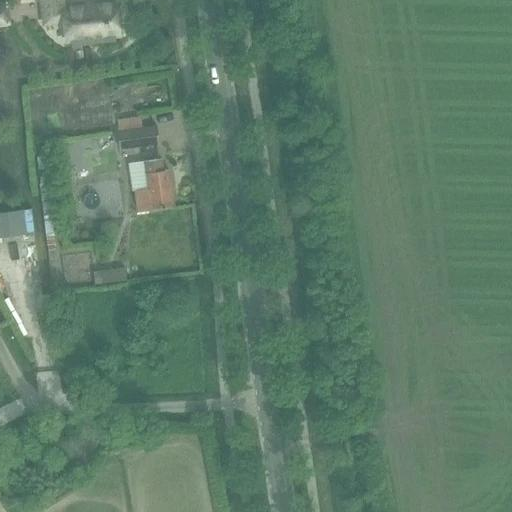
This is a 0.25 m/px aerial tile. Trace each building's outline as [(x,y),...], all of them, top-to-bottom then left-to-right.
[(116,1),(65,7),(63,7),(65,21),(67,40),(97,37),(98,42),(116,40),(115,35),(120,35),(116,1)] [(99,118),(101,129),(123,125),(121,114),(99,118)] [(157,126),(117,132),(120,149),(160,143),(157,126)] [(174,205),(169,170),(164,171),(162,159),(145,162),(149,189),(136,191),(138,210),(174,205)] [(0,210),(0,236),(13,235),(11,210),(0,210)] [(76,284),(109,278),(107,266),(74,272),(76,284)]
